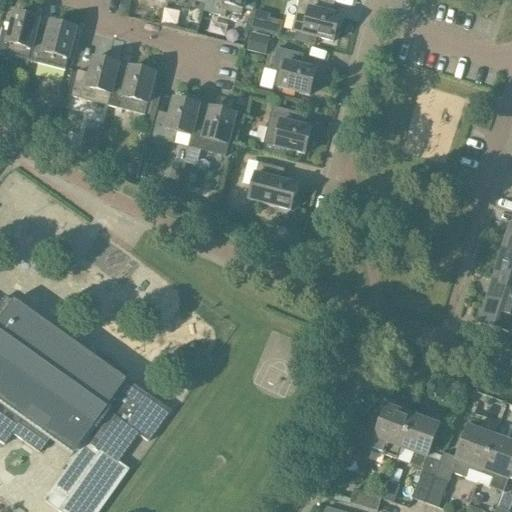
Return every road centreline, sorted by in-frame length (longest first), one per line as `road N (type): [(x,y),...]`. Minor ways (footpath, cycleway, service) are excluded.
road 1 (residential): [(323,230),(383,0)]
road 2 (residential): [(219,64),(56,0)]
road 3 (residential): [(511,52),(422,35),(389,0)]
